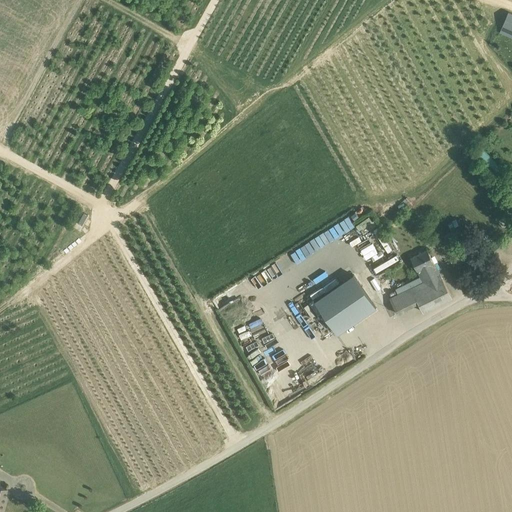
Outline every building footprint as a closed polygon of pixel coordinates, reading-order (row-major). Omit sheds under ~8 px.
[(511,13),(509,12),(499,31),(511,37),(511,13)] [(347,232),(360,251),(384,236),(371,216),(361,222),(347,232)] [(449,247),(468,238),(462,226),(451,231),(450,230),(446,232),(447,234),(443,235),(449,247)] [(424,282),(441,275),(428,249),(411,257),(418,271),(421,277),(424,281),(423,282),(424,282)] [(354,274),(315,301),(338,333),(376,307),(354,274)] [(452,297),(447,288),(441,275),(424,282),(423,282),(424,281),(421,277),(395,290),(398,294),(411,288),(418,303),(423,312),(452,297)] [(258,311),(269,306),(268,302),(254,307),(253,305),(242,309),(247,323),(261,318),(258,311)] [(272,360),(261,365),(264,370),(274,365),(272,360)]
